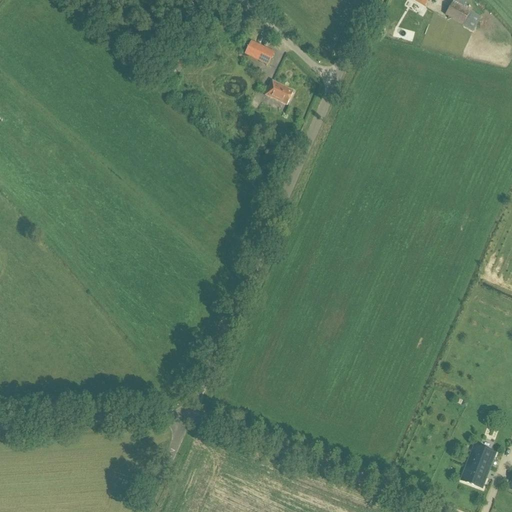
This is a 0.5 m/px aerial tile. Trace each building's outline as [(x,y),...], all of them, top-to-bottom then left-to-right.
[(458,23),(473,32),(481,18),(463,7),(466,2),(462,0),(454,0),(445,16),(452,19),(449,24),(456,28),(458,23)] [(211,26),(219,34),(226,26),(218,19),(211,26)] [(252,42),(246,55),(268,65),(274,52),(252,42)] [(173,67),(179,73),(186,65),(180,59),(173,67)] [(266,96),(287,106),(294,92),(272,82),(266,96)] [(250,166),(256,169),(261,158),(255,156),(250,166)] [(497,425),(493,444),(503,446),(507,428),(497,425)] [(461,480),(482,489),(496,454),(475,446),(461,480)]
